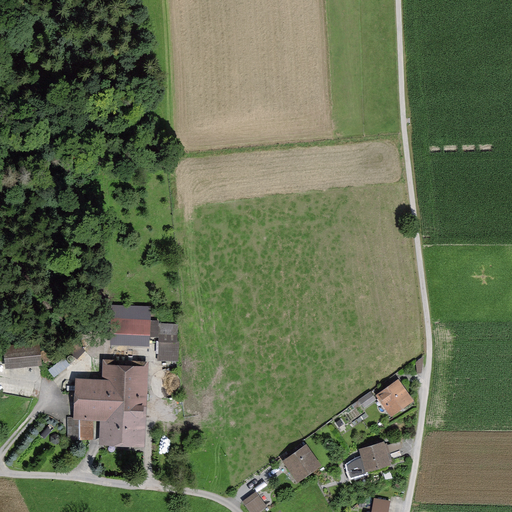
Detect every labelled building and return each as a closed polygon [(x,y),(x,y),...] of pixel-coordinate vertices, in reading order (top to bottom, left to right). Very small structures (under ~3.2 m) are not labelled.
[(112,338),(150,340),(151,309),(113,308),(112,338)] [(178,342),(159,342),(159,360),(178,361),(178,342)] [(9,346),(10,362),(40,360),(39,345),(9,346)] [(76,380),(74,415),(92,415),(103,415),(100,446),(146,447),(148,364),(102,362),(101,381),(76,380)] [(377,397),(391,418),(413,403),(399,382),(377,397)] [(370,393),(359,401),(364,407),(375,400),(370,393)] [(92,415),(74,415),(73,437),(92,438),(92,415)] [(385,444),(362,451),(364,458),(348,462),(351,473),(391,462),(385,444)] [(298,484),(322,467),(307,445),(283,462),(298,484)] [(243,501),(251,511),(257,511),(265,507),(255,493),(243,501)]
